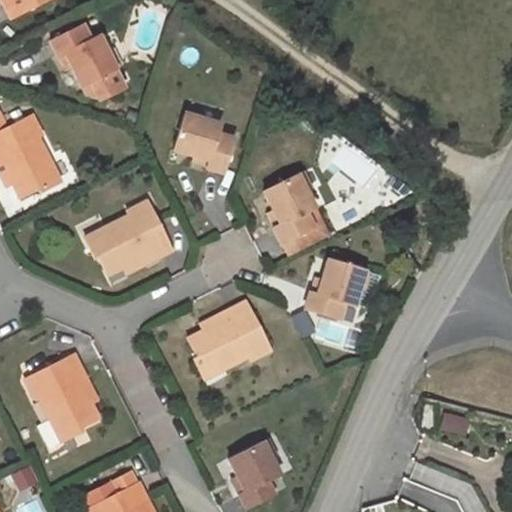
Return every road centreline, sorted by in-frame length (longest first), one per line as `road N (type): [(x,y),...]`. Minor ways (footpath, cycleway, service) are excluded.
road 1 (track): [(222,0),(501,190)]
road 2 (unclassified): [(443,289),(387,382),(334,511)]
road 3 (residential): [(204,511),(103,327)]
road 4 (residential): [(242,260),(103,327)]
road 5 (unclassified): [(511,172),(443,289)]
